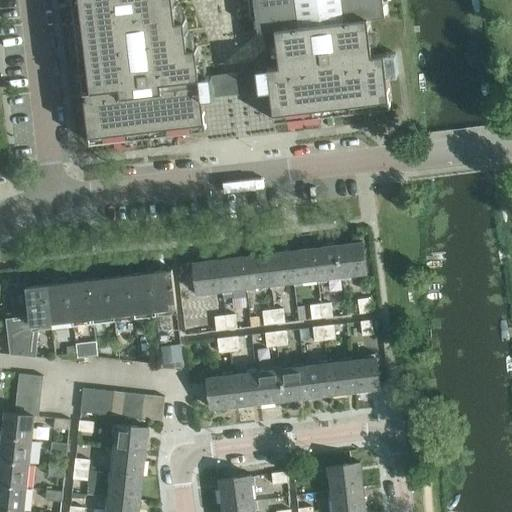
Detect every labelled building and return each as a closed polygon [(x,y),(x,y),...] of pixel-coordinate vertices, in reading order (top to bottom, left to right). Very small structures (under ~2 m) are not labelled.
[(74,0),(86,92),(88,92),(88,98),(87,98),(92,143),(208,129),(204,98),(272,90),(276,121),(392,107),(388,78),(385,53),(373,55),(369,17),(386,15),(384,0),(255,0),(259,31),(264,30),(276,29),(281,66),(269,67),(269,69),(268,69),(222,74),(201,77),(198,47),(189,48),(186,19),(177,20),(174,0),(74,0)] [(339,244),(343,275),(367,272),(363,241),(339,244)] [(339,244),(315,247),(319,278),(343,275),(339,244)] [(315,247),(291,250),(295,281),(319,278),(315,247)] [(272,284),(295,281),(291,250),(268,253),(272,284)] [(248,287),(272,284),(268,253),(244,256),(248,287)] [(220,259),(224,290),(225,299),(235,298),(233,289),(248,287),(244,256),(220,259)] [(200,293),(224,290),(220,259),(196,262),(200,293)] [(179,313),(173,268),(152,271),(157,316),(179,313)] [(132,274),(138,319),(157,316),(152,271),(132,274)] [(110,276),(116,321),(138,319),(132,274),(110,276)] [(89,279),(95,324),(116,321),(110,276),(89,279)] [(69,281),(75,327),(95,324),(89,279),(69,281)] [(75,327),(69,281),(48,284),(53,329),(75,327)] [(53,329),(48,284),(27,287),(33,332),(53,329)] [(360,313),(370,312),(368,298),(358,300),(360,313)] [(322,304),(324,318),(333,316),(331,303),(322,304)] [(324,318),(322,304),(310,305),(312,319),(324,318)] [(275,309),(277,323),(285,322),(283,308),(275,309)] [(277,323),(275,309),(263,311),(265,325),(277,323)] [(228,315),(229,329),(237,328),(235,314),(228,315)] [(229,329),(228,315),(215,317),(217,330),(229,329)] [(373,334),(371,320),(361,322),(363,335),(373,334)] [(325,326),(327,340),(336,339),(334,325),(325,326)] [(327,340),(325,326),(313,327),(315,341),(327,340)] [(277,331),(279,346),(288,345),(286,330),(277,331)] [(279,346),(277,331),(266,333),(267,347),(279,346)] [(229,337),(231,351),(240,350),(238,336),(229,337)] [(231,351),(229,337),(218,339),(220,352),(231,351)] [(77,343),(77,346),(78,352),(78,355),(79,357),(90,356),(88,342),(77,343)] [(183,343),(163,346),(165,361),(185,359),(183,343)] [(353,359),(357,390),(382,387),(378,356),(353,359)] [(353,359),(329,362),(333,393),(357,390),(353,359)] [(305,365),(309,396),(333,393),(329,362),(305,365)] [(282,368),(285,399),(309,396),(305,365),(282,368)] [(262,402),(285,399),(282,368),(258,371),(262,402)] [(238,405),(262,402),(258,371),(234,374),(238,405)] [(19,383),(43,386),(44,376),(20,373),(19,383)] [(213,408),(238,405),(234,374),(209,377),(213,408)] [(18,393),(42,395),(43,386),(19,383),(18,393)] [(92,412),(95,388),(84,387),(81,411),(92,412)] [(95,388),(92,412),(102,414),(105,389),(95,388)] [(105,389),(102,414),(112,415),(115,390),(105,389)] [(115,390),(112,415),(122,416),(125,391),(115,390)] [(125,391),(122,416),(133,417),(135,393),(125,391)] [(42,395),(18,393),(17,403),(41,405),(42,395)] [(135,393),(133,417),(143,418),(146,394),(135,393)] [(146,394),(143,418),(153,419),(156,395),(146,394)] [(156,395),(153,419),(164,420),(166,396),(156,395)] [(36,415),(40,415),(41,405),(17,403),(16,413),(36,415)] [(33,440),(36,415),(16,413),(6,411),(3,437),(33,440)] [(69,430),(71,419),(55,418),(54,428),(69,430)] [(94,422),(80,420),(79,431),(93,432),(94,422)] [(118,423),(116,448),(147,452),(150,427),(118,423)] [(0,460),(31,463),(33,440),(3,437),(0,460)] [(68,443),(52,442),(51,452),(67,454),(68,443)] [(113,472),(145,476),(147,452),(116,448),(113,472)] [(75,468),(89,469),(90,459),(76,458),(75,468)] [(31,463),(0,460),(0,464),(0,484),(28,487),(31,463)] [(330,466),(333,490),(364,486),(361,462),(330,466)] [(64,478),(66,467),(50,466),(48,476),(64,478)] [(89,469),(75,468),(73,479),(88,480),(89,469)] [(308,469),(294,471),(296,481),(309,479),(308,469)] [(102,485),(103,472),(89,471),(88,484),(102,485)] [(142,500),(145,476),(113,472),(110,496),(142,500)] [(287,482),(286,472),(272,473),(274,484),(287,482)] [(221,479),(224,504),(255,500),(253,475),(221,479)] [(0,507),(25,510),(28,487),(0,484),(0,507)] [(333,490),(335,511),(352,511),(367,510),(364,486),(333,490)] [(63,491),(47,489),(46,500),(62,502),(63,491)] [(108,511),(140,511),(142,500),(110,496),(108,511)] [(256,511),(255,500),(224,504),(224,511),(256,511)]
